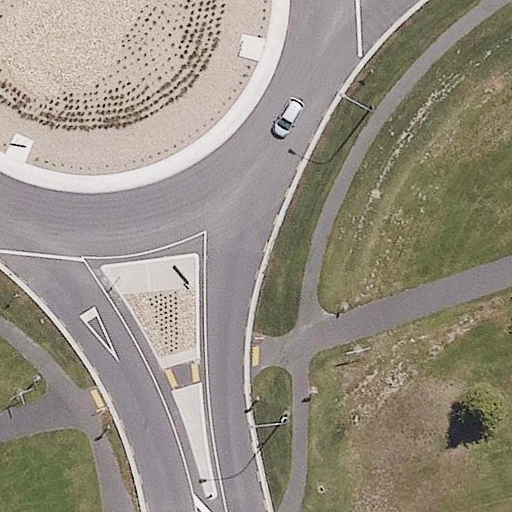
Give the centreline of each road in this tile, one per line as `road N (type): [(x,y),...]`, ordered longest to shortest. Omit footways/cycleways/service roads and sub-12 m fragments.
road 1 (tertiary): [(191,511),(111,333),(0,197)]
road 2 (tertiary): [(262,152),(224,321),(228,511)]
road 3 (primary): [(262,152),(157,209),(77,216),(0,197)]
road 4 (primary): [(324,47),(262,152)]
